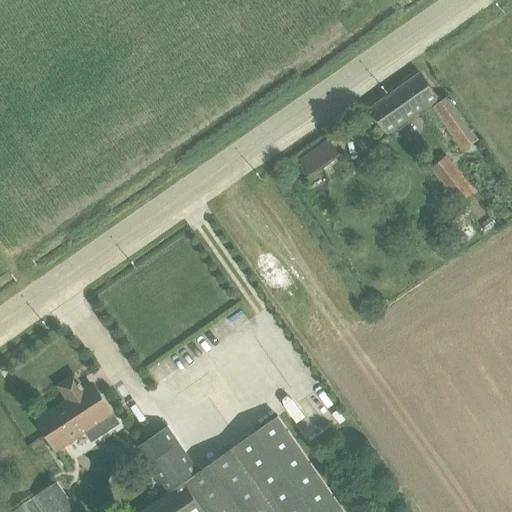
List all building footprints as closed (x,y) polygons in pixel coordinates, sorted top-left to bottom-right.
[(426,110),(431,106),(440,100),(423,75),(371,112),(389,136),(426,110)] [(433,108),(445,126),(463,152),(479,140),(449,97),(433,108)] [(431,106),(426,110),(440,130),(445,126),(433,108),(431,106)] [(329,140),(300,160),(311,175),(340,155),(329,140)] [(448,156),(431,170),(460,205),(476,192),(448,156)] [(465,208),(451,218),(457,226),(471,216),(465,208)] [(70,401),(38,422),(58,452),(86,434),(92,443),(117,427),(91,387),(85,391),(81,384),(76,377),(60,387),(70,401)] [(169,492),(140,511),(344,511),(279,417),(200,472),(168,426),(137,447),(169,492)] [(77,511),(58,482),(13,511),(77,511)]
